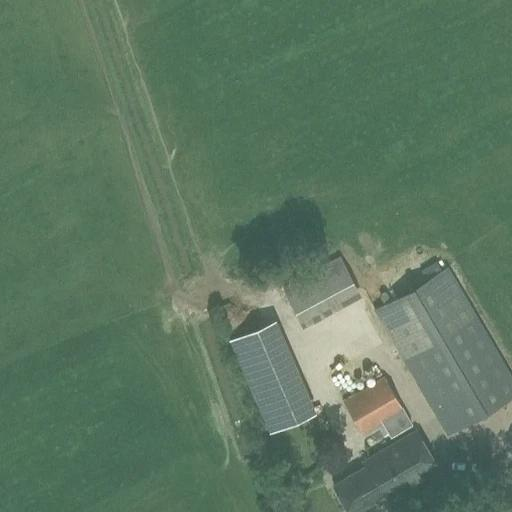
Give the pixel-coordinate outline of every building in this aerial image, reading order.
[(347,257),(286,286),(306,329),(367,300),(347,257)] [(511,381),(446,269),(375,310),(448,435),(511,396),(511,381)] [(270,431),(304,417),(263,323),(229,338),(270,431)] [(361,434),(403,410),(384,377),(342,400),(361,434)] [(348,511),(354,511),(380,498),(383,496),(384,500),(438,470),(416,431),(362,461),(365,467),(333,485),(348,511)]
